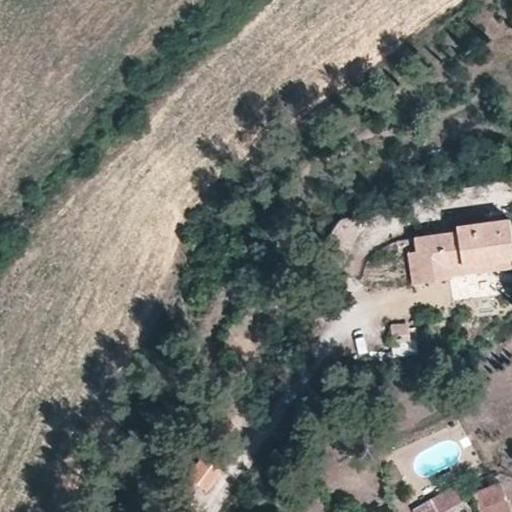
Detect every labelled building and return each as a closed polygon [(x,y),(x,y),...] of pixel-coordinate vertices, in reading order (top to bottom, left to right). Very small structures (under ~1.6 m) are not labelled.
[(453,262),(511,249),(511,228),(509,211),(456,222),(456,226),(412,235),(413,238),(415,250),(420,280),(455,273),(455,270),(453,262)] [(511,257),(511,249),(453,262),(455,270),(475,266),(511,257)] [(410,283),(420,280),(415,250),(404,252),(410,283)] [(408,340),(406,322),(389,323),(390,341),(408,340)] [(194,457),(186,482),(212,490),(220,465),(194,457)] [(510,511),(499,481),(474,491),(481,511),(510,511)] [(415,511),(444,511),(465,499),(455,484),(414,510),(415,511)]
